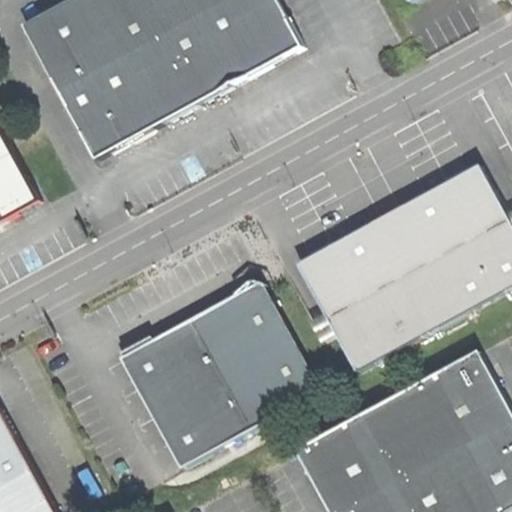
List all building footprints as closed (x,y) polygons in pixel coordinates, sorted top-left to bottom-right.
[(64,0),(25,22),(99,158),(211,96),(306,44),(282,0),(64,0)] [(0,225),(43,202),(0,122),(0,225)] [(511,290),(511,206),(489,165),(393,218),(306,266),(365,372),(511,290)] [(324,392),(264,282),(198,319),(128,357),(187,466),(324,392)] [(330,511),(511,511),(511,396),(485,348),(297,451),(330,511)] [(0,511),(65,511),(10,409),(0,414),(0,511)]
